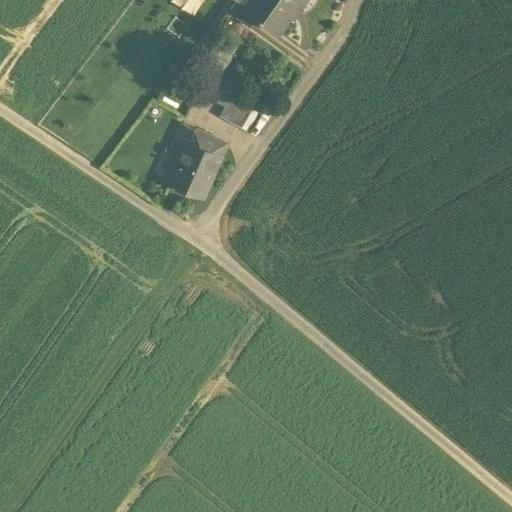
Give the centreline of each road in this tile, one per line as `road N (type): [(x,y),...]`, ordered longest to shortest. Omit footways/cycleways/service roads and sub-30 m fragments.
road 1 (unclassified): [(191,242),(511,504)]
road 2 (track): [(2,511),(191,242)]
road 3 (unclassified): [(359,0),(191,242)]
road 4 (unclassified): [(0,115),(191,242)]
